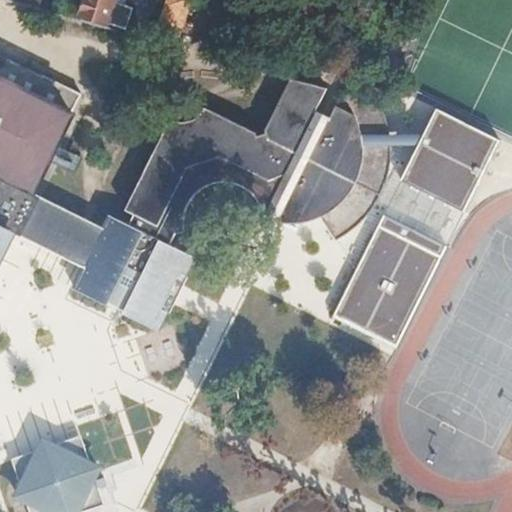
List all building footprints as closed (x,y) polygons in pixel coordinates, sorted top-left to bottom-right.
[(11,0),(12,1),(39,9),(40,3),(40,0),(11,0)] [(83,0),(80,1),(79,6),(83,12),(82,15),(127,29),(133,10),(120,6),(122,0),(83,0)] [(165,0),(156,26),(151,41),(152,42),(173,47),(189,0),(165,0)] [(147,23),(142,39),(151,41),(156,26),(147,23)] [(0,262),(13,236),(11,233),(13,228),(17,228),(21,227),(25,225),(29,221),(31,217),(31,211),(30,207),(29,204),(27,202),(30,194),(31,192),(34,191),(70,117),(68,116),(78,94),(0,56),(0,262)] [(381,188),(390,134),(388,126),(386,118),(383,112),(380,105),(341,94),(328,120),(313,113),(324,90),(317,88),(288,79),(264,130),(265,135),(255,137),(253,133),(200,108),(198,113),(195,116),(191,118),(187,120),(182,121),(177,122),(172,121),(169,120),(125,212),(133,215),(128,226),(110,217),(104,229),(96,245),(105,249),(102,255),(93,251),(84,268),(73,292),(106,308),(109,304),(126,311),(125,316),(156,331),(192,257),(169,246),(174,235),(180,234),(179,225),(179,219),(181,213),(182,207),(186,201),(190,196),(196,191),(204,186),(210,184),(215,184),(223,184),(230,185),(237,187),(243,191),(248,196),(252,200),(255,205),(256,206),(264,204),(292,218),(292,223),(295,223),(303,221),(311,219),(318,216),(333,240),(347,230),(381,188)] [(96,245),(104,229),(30,194),(27,202),(29,204),(30,207),(31,211),(31,217),(29,221),(25,225),(21,227),(17,228),(13,228),(11,233),(13,236),(13,234),(84,268),(93,251),(102,255),(105,249),(96,245)] [(292,218),(264,204),(256,206),(257,209),(259,214),(260,218),(261,223),(263,222),(266,215),(276,219),(275,224),(288,223),(292,223),(292,218)] [(126,311),(109,304),(106,308),(125,316),(126,311)] [(85,506),(94,489),(99,492),(84,450),(79,451),(76,445),(18,463),(21,471),(15,473),(29,511),(84,511),(87,511),(85,506)] [(21,471),(18,463),(12,466),(15,473),(21,471)] [(103,506),(99,492),(94,489),(85,506),(87,511),(103,506)]
